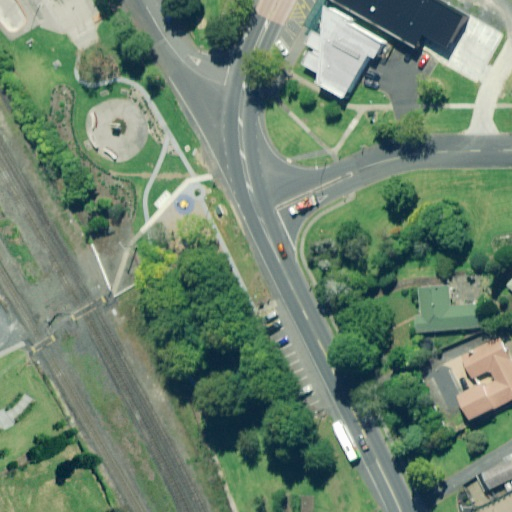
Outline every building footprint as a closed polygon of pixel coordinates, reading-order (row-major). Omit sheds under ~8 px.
[(463,15),(437,0),(334,0),(416,46),(420,38),(443,50),(463,15)] [(314,86),(343,102),(368,52),(375,56),(382,42),(326,5),(321,21),(314,86)] [(452,308),(450,287),(420,289),(422,315),(416,316),(418,333),(483,328),(481,305),(452,308)] [(511,401),(511,356),(503,339),(463,359),(474,379),(493,370),(498,379),(463,397),(475,420),(511,401)] [(511,479),(511,461),(484,475),(491,490),(511,479)]
